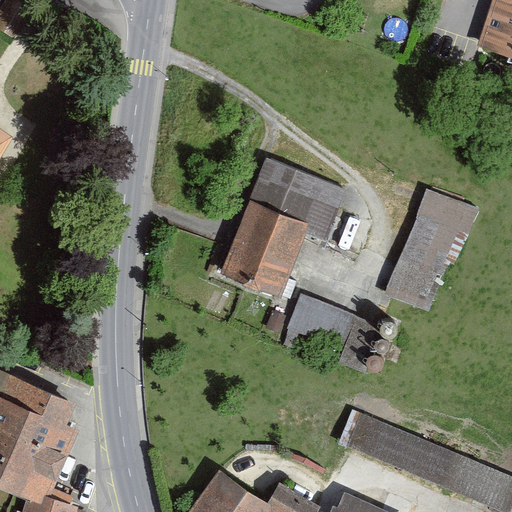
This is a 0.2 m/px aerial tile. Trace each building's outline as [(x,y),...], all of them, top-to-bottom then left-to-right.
[(511,0),(485,0),(471,42),(511,55),(511,0)] [(342,192),(258,157),(213,268),(274,295),(302,225),(326,231),(342,192)] [(465,207),(418,186),(375,291),(419,313),(465,207)] [(397,329),(298,292),(276,343),(375,380),(397,329)] [(0,487),(20,498),(35,506),(44,484),(68,428),(54,420),(63,399),(0,371),(0,487)] [(509,511),(511,506),(511,477),(356,413),(340,446),(495,511),(509,511)] [(188,509),(191,511),(303,511),(309,502),(273,480),(259,497),(219,467),(188,509)] [(35,506),(20,498),(16,511),(74,511),(76,509),(68,496),(44,484),(35,506)] [(388,511),(342,489),(332,511),(388,511)]
